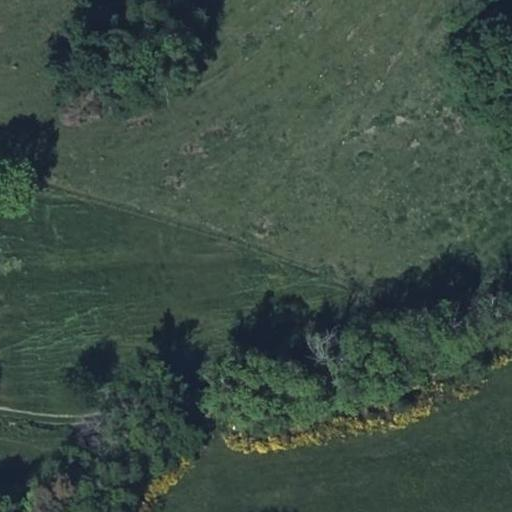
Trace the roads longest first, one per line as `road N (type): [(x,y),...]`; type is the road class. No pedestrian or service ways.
road 1 (track): [(511,299),(212,373),(138,410),(0,411)]
road 2 (track): [(138,410),(78,465),(7,511)]
